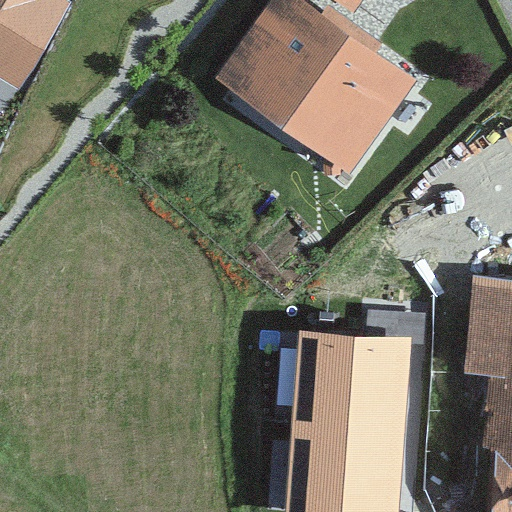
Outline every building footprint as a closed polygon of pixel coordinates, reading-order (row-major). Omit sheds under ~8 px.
[(0,0),(0,76),(18,88),(71,4),(65,0),(0,0)] [(396,80),(284,0),(283,0),(228,78),(260,100),(252,112),(306,151),(320,132),(346,150),(396,80)] [(341,0),(352,8),(357,0),(341,0)] [(511,511),(511,282),(469,280),(463,373),(486,375),(481,448),(501,449),(496,511),(511,511)] [(384,511),(407,511),(415,317),(301,312),(294,509),(384,511)]
